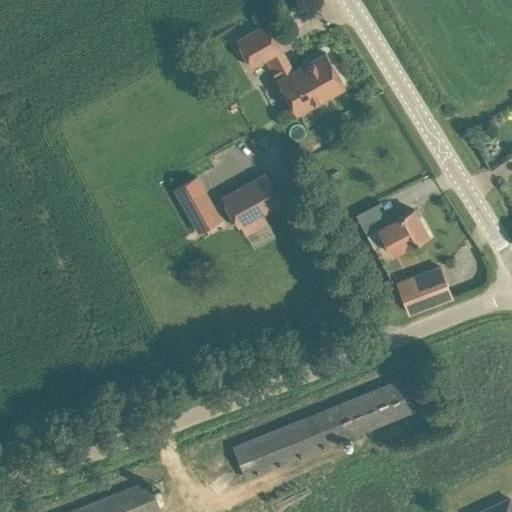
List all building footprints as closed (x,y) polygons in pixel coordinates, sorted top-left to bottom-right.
[(236,39),(251,65),(265,58),(296,114),(345,86),(325,51),(293,69),(281,48),(282,48),(267,21),(236,39)] [(265,171),(222,194),(239,226),(282,202),(265,171)] [(198,174),(173,188),(198,231),(222,218),(198,174)] [(391,221),(379,227),(392,253),(405,246),(428,234),(413,208),(396,217),(391,221)] [(440,265),(397,281),(409,312),(452,295),(440,265)] [(233,445),(246,477),(434,401),(421,369),(233,445)] [(64,511),(149,511),(160,506),(151,484),(140,488),(138,483),(64,511)] [(511,511),(511,502),(509,497),(476,511),(511,511)]
